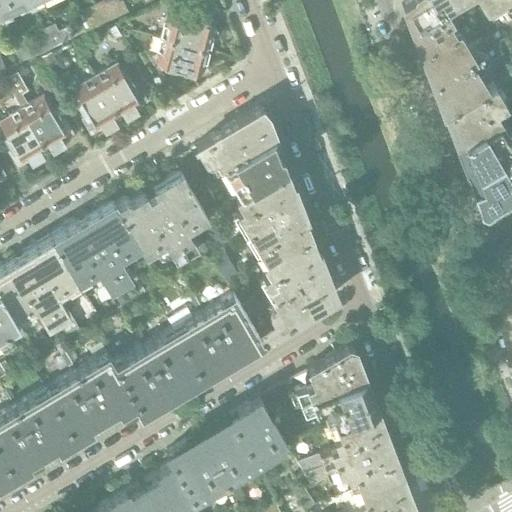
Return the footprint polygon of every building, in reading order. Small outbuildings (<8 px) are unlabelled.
[(0,0),(0,8),(18,0),(23,0),(25,4),(29,3),(32,1),(31,0),(0,0)] [(107,6),(103,0),(101,0),(92,4),(96,12),(99,10),(107,6)] [(127,11),(122,0),(119,0),(118,1),(114,3),(120,14),(127,11)] [(445,9),(449,6),(444,0),(409,0),(401,5),(410,29),(445,9)] [(484,8),(479,0),(444,0),(449,6),(458,0),(478,0),(483,9),(484,8)] [(511,0),(479,0),(484,8),(498,0),(501,0),(508,10),(511,7),(511,0)] [(120,14),(114,3),(107,6),(112,18),(120,14)] [(112,18),(107,6),(99,10),(105,22),(112,18)] [(467,47),(457,30),(445,9),(410,29),(430,82),(485,52),(496,45),(496,44),(491,35),(490,35),(479,42),(478,41),(467,47)] [(105,22),(99,10),(96,12),(92,14),(97,26),(105,22)] [(214,31),(207,19),(204,22),(176,14),(174,10),(162,17),(164,20),(160,38),(206,50),(211,33),(214,31)] [(56,31),(53,23),(42,29),(45,36),(53,32),(56,31)] [(82,32),(78,25),(67,30),(71,38),(82,32)] [(120,35),(114,25),(107,28),(113,39),(120,35)] [(66,40),(60,29),(56,31),(53,32),(59,44),(66,40)] [(59,44),(53,32),(45,36),(51,47),(59,44)] [(503,40),(498,32),(491,35),(496,44),(503,40)] [(51,47),(45,36),(38,39),(44,51),(51,47)] [(202,65),(206,50),(160,38),(156,53),(152,55),(159,66),(163,64),(191,72),(193,75),(204,69),(202,65)] [(44,51),(38,39),(31,43),(37,54),(44,51)] [(37,54),(31,43),(24,46),(30,58),(37,54)] [(505,103),(494,84),(493,83),(485,88),(475,71),(491,61),(485,52),(430,82),(454,146),(500,119),(494,110),(505,103)] [(138,102),(130,89),(133,87),(125,75),(123,76),(115,63),(94,75),(117,115),(122,112),(125,116),(135,110),(132,106),(138,102)] [(500,79),(510,73),(507,69),(497,75),(500,79)] [(46,73),(37,79),(46,94),(54,88),(46,73)] [(117,115),(94,75),(72,89),(80,102),(77,103),(85,116),(87,114),(95,128),(101,124),(103,128),(114,122),(111,118),(117,115)] [(65,135),(55,120),(57,118),(51,107),(48,108),(40,95),(20,107),(43,148),(49,145),(51,149),(61,142),(59,138),(65,135)] [(284,164),(272,133),(264,112),(259,106),(194,145),(204,161),(210,162),(215,159),(219,166),(222,165),(238,192),(284,164)] [(43,148),(20,107),(0,118),(0,123),(6,134),(3,135),(10,147),(13,145),(22,160),(28,157),(30,161),(40,155),(38,151),(43,148)] [(511,132),(508,125),(505,128),(500,119),(454,146),(477,205),(482,206),(511,188),(511,132)] [(310,232),(284,164),(238,192),(239,194),(234,197),(240,208),(234,212),(262,261),(310,232)] [(184,229),(205,216),(201,207),(193,194),(178,170),(152,185),(153,187),(152,188),(153,191),(146,195),(145,192),(143,193),(142,191),(129,199),(129,198),(123,197),(114,202),(138,244),(143,253),(164,240),(174,259),(181,255),(184,268),(190,264),(195,261),(189,251),(195,247),(184,229)] [(213,200),(206,187),(193,194),(201,207),(213,200)] [(138,244),(114,202),(111,198),(49,235),(76,280),(79,278),(97,268),(107,286),(130,272),(119,255),(138,244)] [(233,238),(228,230),(218,237),(223,244),(233,238)] [(334,294),(310,232),(262,261),(260,262),(267,274),(261,277),(272,296),(266,299),(271,307),(268,308),(267,314),(276,328),(334,294)] [(76,280),(49,235),(0,264),(0,294),(13,317),(14,317),(33,305),(45,324),(67,311),(56,292),(76,280)] [(511,244),(497,253),(498,254),(496,255),(499,263),(502,264),(501,269),(505,280),(511,277),(511,244)] [(238,275),(222,249),(211,256),(226,282),(238,275)] [(131,300),(144,291),(139,284),(126,293),(131,300)] [(130,300),(124,290),(118,294),(117,300),(121,306),(130,300)] [(243,312),(239,304),(231,291),(172,326),(200,373),(258,338),(254,330),(243,312)] [(202,302),(196,292),(193,294),(199,304),(202,302)] [(13,317),(0,294),(0,345),(5,343),(2,340),(11,335),(22,329),(14,317),(13,317)] [(195,306),(199,304),(193,294),(189,296),(195,306)] [(254,305),(250,298),(239,304),(243,312),(254,305)] [(270,332),(265,324),(254,330),(258,338),(270,332)] [(142,336),(136,325),(132,328),(138,338),(142,336)] [(200,373),(172,326),(112,362),(134,399),(139,409),(200,373)] [(138,338),(132,328),(128,330),(134,340),(138,338)] [(48,347),(43,339),(32,345),(37,354),(48,347)] [(376,407),(352,345),(346,343),(305,367),(310,382),(293,388),(296,396),(285,400),(287,405),(298,401),(300,405),(302,412),(318,406),(326,426),(376,407)] [(75,360),(68,349),(65,352),(71,362),(75,360)] [(134,399),(112,362),(105,351),(79,365),(43,386),(72,436),(100,419),(98,415),(101,413),(103,412),(106,416),(134,399)] [(71,362),(65,352),(61,354),(67,365),(71,362)] [(45,362),(40,353),(29,360),(34,368),(45,362)] [(10,371),(4,360),(0,362),(6,373),(10,371)] [(72,436),(43,386),(12,405),(0,412),(0,454),(11,472),(39,455),(36,451),(42,448),(44,452),(72,436)] [(13,397),(7,386),(3,389),(9,399),(13,397)] [(285,444),(269,417),(267,413),(257,395),(226,414),(254,462),(285,444)] [(400,469),(376,407),(326,426),(333,446),(317,452),(319,458),(321,464),(302,471),(309,483),(342,471),(349,488),(400,469)] [(254,462),(226,414),(164,451),(170,461),(199,509),(210,502),(204,492),(254,462)] [(317,452),(295,460),(302,471),(321,464),(319,458),(317,452)] [(0,478),(11,472),(0,454),(0,478)] [(194,511),(199,509),(170,461),(142,477),(145,481),(139,484),(137,480),(109,497),(117,511),(194,511)] [(415,511),(400,469),(349,488),(357,508),(347,511),(415,511)] [(117,511),(109,497),(83,511),(117,511)]
